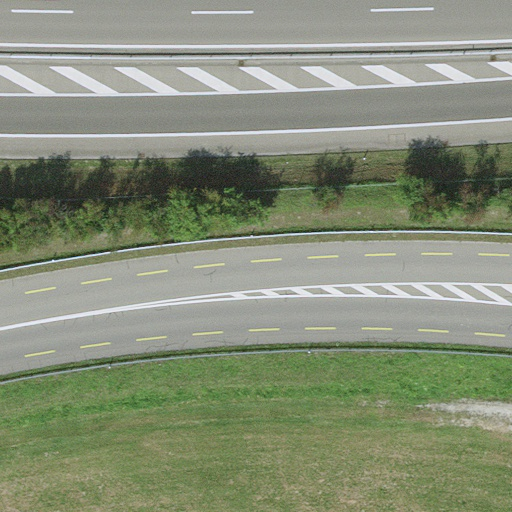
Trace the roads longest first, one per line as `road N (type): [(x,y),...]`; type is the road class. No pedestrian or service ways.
road 1 (track): [(511,416),(389,407),(153,415),(0,443)]
road 2 (primary): [(0,331),(166,304),(317,292),(511,296)]
road 3 (motorway): [(0,110),(511,95)]
road 4 (motorway): [(511,8),(0,11)]
